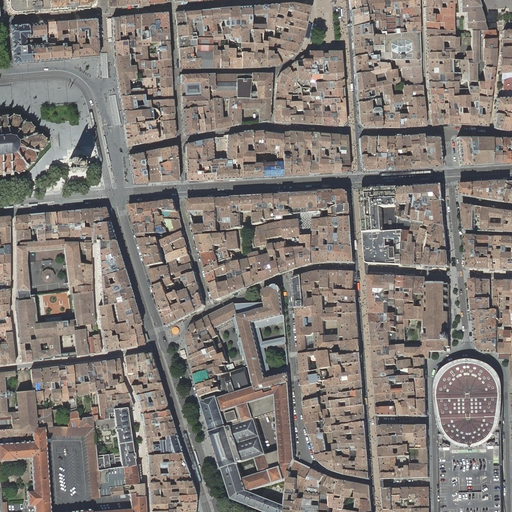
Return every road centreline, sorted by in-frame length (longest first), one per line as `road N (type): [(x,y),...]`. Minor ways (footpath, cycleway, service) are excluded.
road 1 (residential): [(285,277),(306,458),(346,478),(436,482)]
road 2 (tertiary): [(182,194),(451,180)]
road 3 (residential): [(106,125),(100,97),(81,75),(8,68),(3,21)]
road 4 (tertiary): [(219,511),(165,342)]
road 5 (residential): [(447,131),(271,126)]
road 6 (residential): [(285,277),(321,267),(459,273)]
road 7 (residential): [(148,511),(136,407),(120,353)]
road 8 (residential): [(19,366),(11,210)]
road 9 (residential): [(508,480),(505,375),(465,353)]
road 10 (tertiary): [(165,342),(121,198)]
